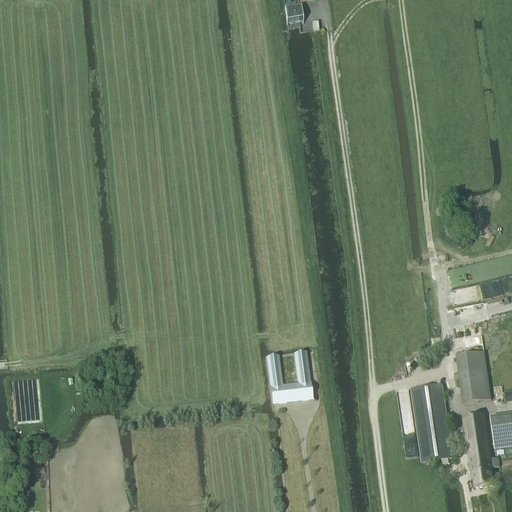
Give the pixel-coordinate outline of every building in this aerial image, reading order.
[(287,28),(299,26),(303,26),(301,7),(284,10),(287,28)] [(463,406),(491,402),(484,354),(456,358),(463,406)] [(299,387),(290,388),(292,404),(311,401),(305,356),(295,357),(299,387)] [(273,406),(292,404),(290,388),(281,389),(277,359),(267,361),(273,406)] [(421,464),(434,462),(453,459),(442,387),(410,392),(421,464)] [(494,451),(511,449),(511,416),(490,420),(494,451)] [(468,455),(489,452),(484,418),(463,421),(468,455)] [(490,461),(489,452),(468,455),(473,490),(494,487),(493,485),(500,484),(499,476),(492,477),(491,470),(499,468),(498,459),(490,461)]
